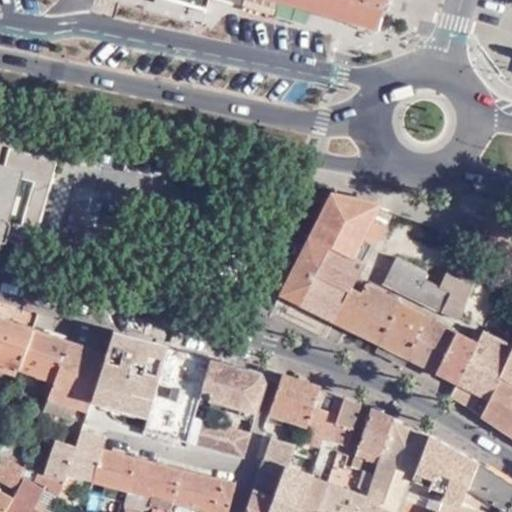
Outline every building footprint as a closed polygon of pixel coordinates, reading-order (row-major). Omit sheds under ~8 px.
[(160,0),(208,14),(212,0),(249,0),(375,37),(386,0),(160,0)] [(33,238),(62,160),(21,149),(20,132),(0,127),(0,239),(5,241),(8,231),(33,238)] [(379,208),(379,204),(332,194),(281,292),(337,322),(353,289),(361,273),(367,263),(363,260),(371,243),(363,238),(373,219),(378,210),(379,208)] [(511,222),(504,221),(471,214),(464,234),(490,245),(498,249),(511,254),(511,222)] [(385,225),(373,219),(363,238),(371,243),(376,245),(385,225)] [(498,249),(490,245),(489,248),(486,253),(495,257),(498,249)] [(457,249),(447,271),(474,285),(484,260),(457,249)] [(407,292),(434,306),(461,319),(474,285),(447,271),(440,285),(425,277),(427,273),(396,257),(385,281),(407,292)] [(353,289),(337,322),(380,343),(402,301),(367,283),(361,292),(353,289)] [(402,301),(380,343),(408,357),(429,315),(402,301)] [(0,314),(0,360),(18,368),(20,362),(34,326),(0,314)] [(429,315),(408,357),(437,372),(456,334),(457,330),(429,315)] [(20,362),(18,368),(54,380),(70,339),(34,326),(20,362)] [(456,334),(437,372),(458,382),(478,340),(457,330),(456,334)] [(483,411),(511,347),(511,345),(483,330),(478,340),(458,382),(451,397),(483,411)] [(113,332),(107,351),(120,354),(135,359),(127,386),(124,385),(112,382),(97,378),(92,395),(131,407),(134,398),(151,403),(162,363),(166,347),(113,332)] [(70,339),(54,380),(48,396),(87,410),(92,395),(97,378),(107,351),(93,347),(70,339)] [(511,347),(483,411),(482,415),(497,424),(511,434),(511,347)] [(120,354),(107,351),(97,378),(112,382),(120,354)] [(135,359),(120,354),(112,382),(124,385),(127,386),(135,359)] [(260,372),(208,358),(201,385),(211,387),(208,401),(256,413),(266,383),(260,372)] [(178,368),(162,363),(151,403),(143,436),(160,440),(178,368)] [(305,425),(302,433),(321,439),(328,441),(336,418),(313,409),(319,390),(320,387),(281,374),(269,412),(305,425)] [(211,387),(201,385),(198,398),(208,401),(211,387)] [(143,436),(151,403),(134,398),(125,430),(143,436)] [(336,418),(328,441),(340,444),(344,446),(357,409),(354,402),(344,399),(341,403),(336,418)] [(353,454),(362,458),(375,463),(378,454),(391,416),(374,409),(369,407),(353,454)] [(365,489),(359,511),(401,511),(405,500),(428,434),(391,416),(378,454),(375,463),(371,472),(365,489)] [(193,419),(187,443),(243,457),(250,433),(235,429),(236,423),(230,422),(228,427),(193,419)] [(104,438),(80,430),(75,443),(66,473),(91,480),(102,448),(104,438)] [(299,441),(317,448),(321,439),(302,433),(299,441)] [(66,473),(75,443),(70,441),(55,438),(54,441),(43,476),(62,483),(66,473)] [(293,446),(271,439),(264,458),(283,465),(273,496),(267,511),(295,511),(308,475),(286,467),(293,446)] [(134,457),(102,448),(91,480),(107,484),(105,495),(124,500),(126,489),(134,457)] [(0,456),(0,480),(14,488),(22,468),(0,456)] [(178,469),(134,457),(126,489),(151,496),(171,502),(178,469)] [(283,465),(264,458),(252,489),(273,496),(283,465)] [(362,458),(358,467),(371,472),(375,463),(362,458)] [(511,511),(511,483),(478,461),(466,487),(504,510),(503,511),(511,511)] [(349,490),(326,482),(314,511),(359,511),(365,489),(371,472),(358,467),(349,490)] [(202,475),(178,469),(171,502),(209,511),(226,511),(233,484),(202,475)] [(15,488),(11,495),(1,511),(38,511),(34,509),(43,491),(27,482),(30,478),(24,474),(15,488)] [(57,496),(62,483),(43,476),(37,474),(34,482),(48,487),(48,490),(57,496)] [(314,511),(326,482),(308,475),(295,511),(314,511)] [(57,496),(54,506),(64,508),(67,497),(74,498),(76,487),(62,483),(57,496)] [(0,511),(1,511),(11,495),(0,489),(0,511)] [(151,496),(126,489),(124,500),(149,507),(151,496)] [(267,511),(273,496),(252,489),(243,511),(267,511)] [(171,502),(151,496),(149,507),(151,507),(149,511),(169,511),(171,502)] [(441,498),(436,511),(439,511),(446,511),(450,502),(441,498)] [(435,511),(436,511),(405,500),(401,511),(435,511)]
